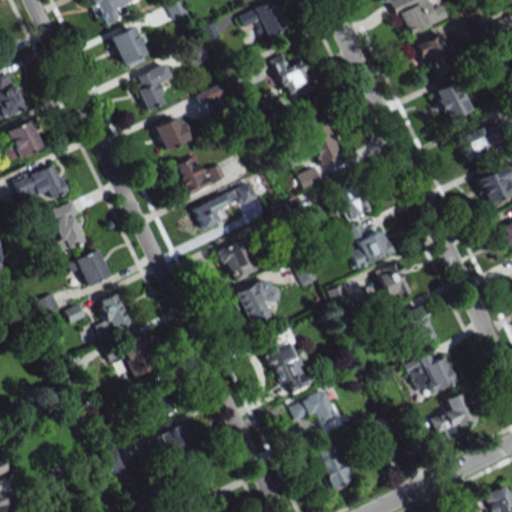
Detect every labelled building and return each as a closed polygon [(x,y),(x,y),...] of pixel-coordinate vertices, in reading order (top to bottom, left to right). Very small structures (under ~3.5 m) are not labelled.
[(86,0),(97,25),(125,13),(121,4),(129,0),(86,0)] [(385,0),(402,37),(444,17),(438,3),(429,8),(425,0),(385,0)] [(277,27),(262,3),(236,19),(241,27),(253,20),(263,36),(277,27)] [(511,11),(502,16),(511,41),(511,11)] [(106,36),(119,68),(143,58),(129,26),(106,36)] [(444,69),(441,37),(415,39),(418,72),(444,69)] [(189,67),(206,58),(195,38),(178,48),(189,67)] [(308,88),(296,59),(284,64),(279,54),(267,59),(283,98),(308,88)] [(141,110),(164,102),(157,83),(166,79),(161,64),(129,76),(141,110)] [(0,74),(0,117),(21,109),(6,72),(0,74)] [(466,110),(453,80),(429,90),(442,121),(466,110)] [(197,104),(205,100),(212,112),(226,104),(215,84),(192,96),(197,104)] [(314,109),(294,119),(316,166),(336,157),(314,109)] [(185,139),(175,115),(150,126),(160,150),(185,139)] [(0,149),(5,161),(38,146),(26,120),(2,131),(8,145),(0,148),(0,149)] [(181,195),(203,188),(192,156),(171,163),(181,195)] [(61,189),(51,164),(10,180),(20,205),(61,189)] [(483,203),(511,190),(501,165),(472,178),(483,203)] [(299,190),(317,183),(311,167),(293,174),(299,190)] [(344,219),(364,210),(349,177),(330,186),(344,219)] [(210,212),(225,204),(220,194),(191,208),(201,228),(214,222),(210,212)] [(57,251),(84,239),(67,201),(40,213),(57,251)] [(511,219),(495,228),(508,252),(511,249),(511,219)] [(387,253),(378,229),(364,234),(360,222),(344,228),(352,247),(345,250),(352,267),(387,253)] [(225,282),(253,271),(241,239),(213,250),(225,282)] [(68,260),(79,286),(105,276),(94,249),(68,260)] [(0,259),(0,286),(9,283),(0,259)] [(290,265),(298,285),(312,280),(304,259),(290,265)] [(381,301),(405,293),(395,262),(372,270),(381,301)] [(230,291),(244,326),(265,317),(254,292),(265,288),(261,278),(230,291)] [(347,298),(340,282),(323,290),(331,306),(347,298)] [(38,317),(55,307),(47,293),(30,303),(38,317)] [(126,323),(112,293),(93,302),(102,321),(92,326),(97,337),(126,323)] [(66,323),(82,316),(76,303),(60,310),(66,323)] [(430,335),(415,304),(398,312),(413,343),(430,335)] [(254,342),(276,386),(282,383),(287,394),(309,383),(283,328),(254,342)] [(103,344),(106,358),(121,356),(123,375),(145,371),(140,339),(103,344)] [(440,356),(428,361),(425,354),(400,363),(406,379),(418,375),(425,392),(450,382),(440,356)] [(132,399),(140,422),(169,411),(161,388),(132,399)] [(287,403),(295,419),(309,413),(319,433),(337,424),(319,388),(287,403)] [(469,418),(457,391),(439,399),(444,410),(425,418),(432,434),(440,431),(444,440),(460,433),(456,424),(469,418)] [(159,458),(187,450),(180,425),(152,433),(159,458)] [(331,440),(310,449),(325,489),(347,481),(331,440)] [(474,496),(481,511),(500,511),(511,508),(501,485),(474,496)]
